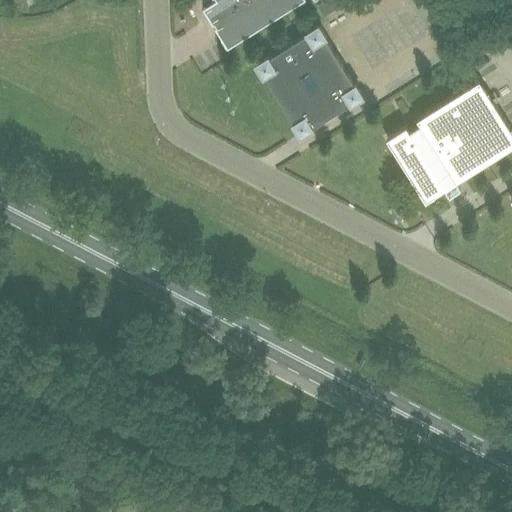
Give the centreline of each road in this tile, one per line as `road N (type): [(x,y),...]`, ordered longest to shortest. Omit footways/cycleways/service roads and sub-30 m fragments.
road 1 (primary): [(511,474),(0,205)]
road 2 (residential): [(511,310),(173,127),(160,93),(156,0)]
